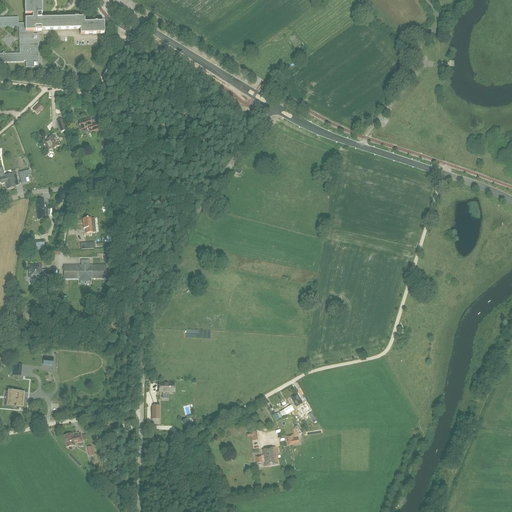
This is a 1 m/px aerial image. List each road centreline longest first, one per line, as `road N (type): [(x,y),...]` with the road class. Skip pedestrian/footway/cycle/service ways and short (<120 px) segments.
road 1 (track): [(444,173),(382,354),(305,374),(140,471)]
road 2 (unclassified): [(139,511),(145,332),(213,187)]
road 3 (unclassified): [(0,202),(71,188),(186,181),(213,187)]
road 4 (primary): [(511,200),(316,129)]
road 5 (track): [(256,112),(91,94)]
road 6 (track): [(141,411),(0,435)]
